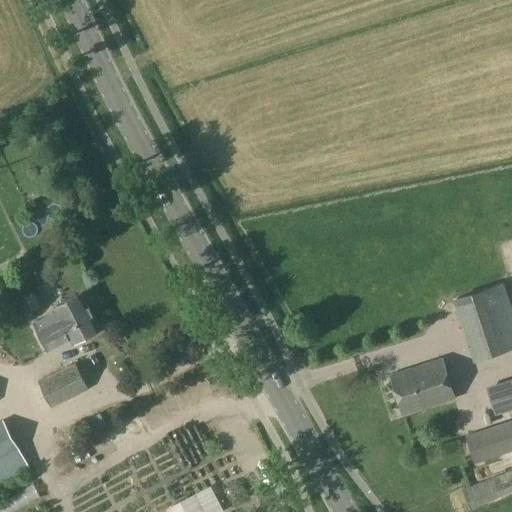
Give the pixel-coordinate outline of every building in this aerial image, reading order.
[(474,355),(511,341),(511,302),(505,282),(455,299),(474,355)] [(54,307),(56,312),(34,323),(48,350),(70,338),(72,343),(100,329),(81,293),(54,307)] [(403,415),(454,399),(441,359),(390,375),(403,415)] [(88,389),(75,363),(38,382),(51,407),(88,389)] [(494,414),(511,407),(511,380),(486,390),(494,414)] [(0,421),(0,479),(27,464),(3,419),(0,421)] [(109,450),(129,441),(120,423),(100,433),(109,450)] [(474,462),(511,450),(511,423),(467,438),(474,462)] [(471,508),(511,490),(511,470),(464,491),(471,508)]
